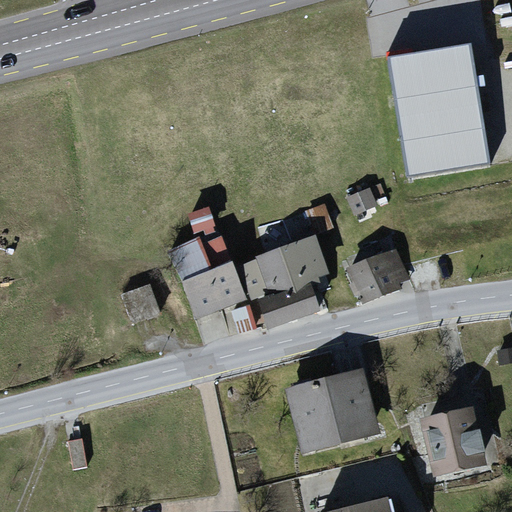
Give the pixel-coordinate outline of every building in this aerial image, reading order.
[(470,43),(387,56),(408,177),(490,165),(470,43)] [(321,226),(250,256),(238,269),(248,293),(265,332),(323,308),(314,287),(342,275),(321,226)] [(204,232),(160,253),(192,319),(248,293),(238,269),(221,234),(205,241),(204,232)] [(412,279),(388,232),(340,255),(364,303),(412,279)] [(153,283),(125,293),(135,322),(163,312),(153,283)] [(372,360),(282,384),(300,452),(390,428),(372,360)] [(480,406),(422,416),(433,475),(490,465),(480,406)] [(84,439),(66,441),(70,469),(88,466),(84,439)] [(400,511),(397,494),(315,511),(400,511)]
